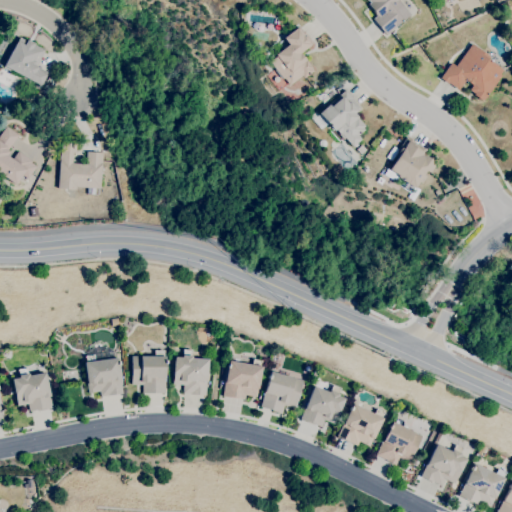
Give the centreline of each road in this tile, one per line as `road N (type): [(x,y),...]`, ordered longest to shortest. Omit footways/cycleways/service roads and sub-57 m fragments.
road 1 (tertiary): [(511,393),(187,247),(0,248)]
road 2 (residential): [(423,511),(292,448),(214,427),(146,423),(0,447)]
road 3 (residential): [(314,0),(367,71),(452,141),(503,217)]
road 4 (residential): [(418,350),(459,276),(511,215)]
road 5 (residential): [(0,6),(39,14),(82,48),(92,102)]
